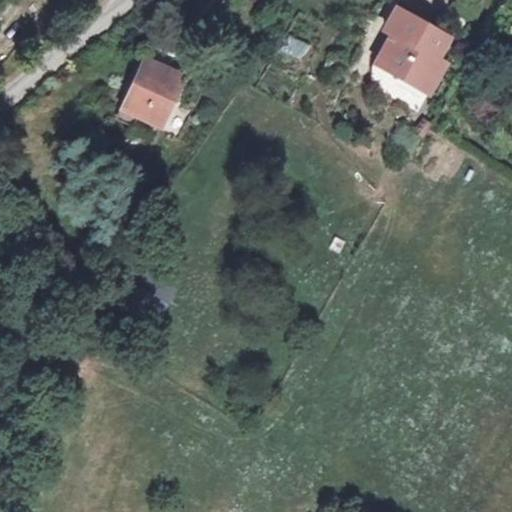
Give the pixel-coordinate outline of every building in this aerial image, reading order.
[(428,91),(440,69),(430,63),(447,33),(401,3),(385,27),(395,34),(379,60),(428,91)] [(458,40),(447,33),(430,63),(440,69),(458,40)] [(286,35),(278,52),(302,63),(310,46),(286,35)] [(162,127),(185,83),(150,67),(126,111),(162,127)] [(160,319),(174,293),(126,268),(111,293),(160,319)]
